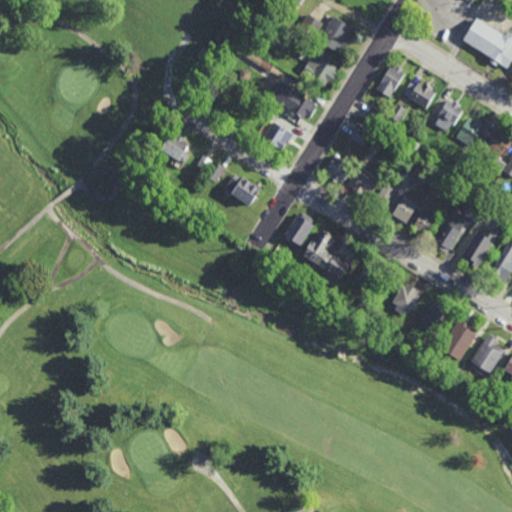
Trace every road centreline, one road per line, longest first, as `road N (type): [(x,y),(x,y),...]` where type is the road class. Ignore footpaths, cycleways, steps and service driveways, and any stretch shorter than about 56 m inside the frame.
road 1 (residential): [(511,314),(187,113)]
road 2 (residential): [(409,0),(257,244)]
road 3 (residential): [(511,107),(390,31)]
